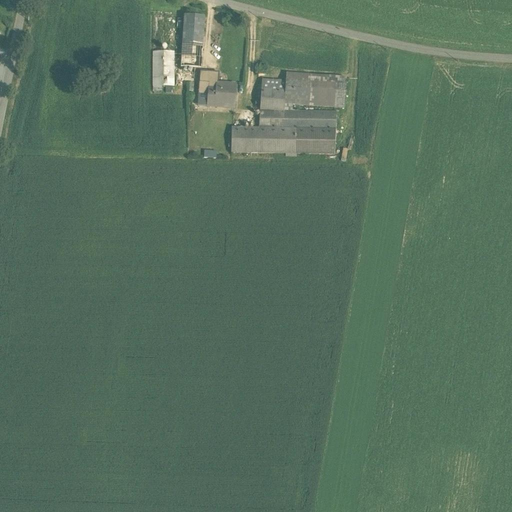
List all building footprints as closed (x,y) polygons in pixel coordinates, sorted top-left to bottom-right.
[(11,16),(15,0),(4,0),(1,13),(11,16)] [(200,71),(204,18),(183,17),(179,69),(193,70),(192,80),(199,80),(200,71)] [(173,53),(152,53),(152,87),(152,88),(152,94),(160,94),(161,88),(164,88),(165,94),(171,94),(171,88),(174,88),(173,53)] [(259,82),(258,129),(231,129),(230,155),(285,156),(285,159),(296,159),(296,157),(334,157),(336,114),(292,113),(292,107),(343,111),(345,78),(286,74),(285,83),(259,82)] [(215,85),(199,84),(198,96),(207,97),(206,109),(234,111),(236,85),(215,84),(215,85)]
